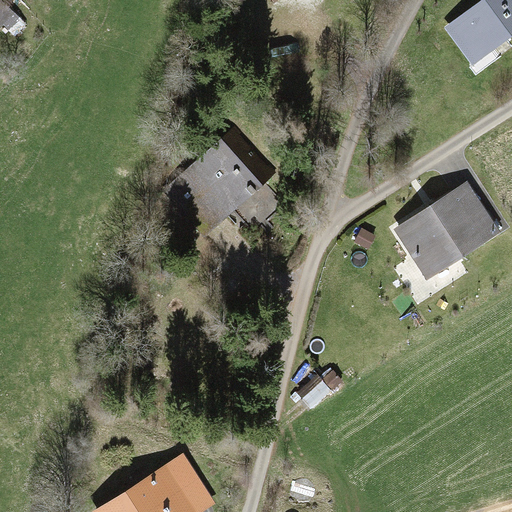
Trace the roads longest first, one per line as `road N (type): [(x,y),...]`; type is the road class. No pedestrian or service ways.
road 1 (residential): [(332,226),(313,262),(248,511)]
road 2 (residential): [(332,226),(349,142),(415,0)]
road 3 (residential): [(511,107),(332,226)]
road 4 (unknown): [(367,105),(294,5)]
